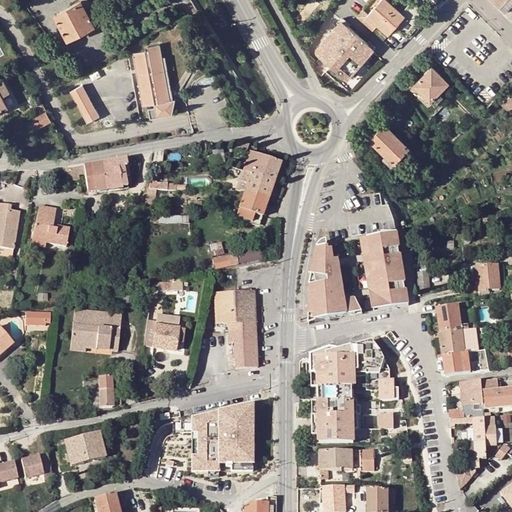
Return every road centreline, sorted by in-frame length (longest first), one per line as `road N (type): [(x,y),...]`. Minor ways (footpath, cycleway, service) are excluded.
road 1 (residential): [(455,511),(436,389),(412,328),(391,323),(286,343)]
road 2 (residential): [(0,439),(285,369)]
road 3 (residential): [(50,511),(113,487),(241,499),(285,476)]
road 4 (residential): [(11,166),(247,135)]
